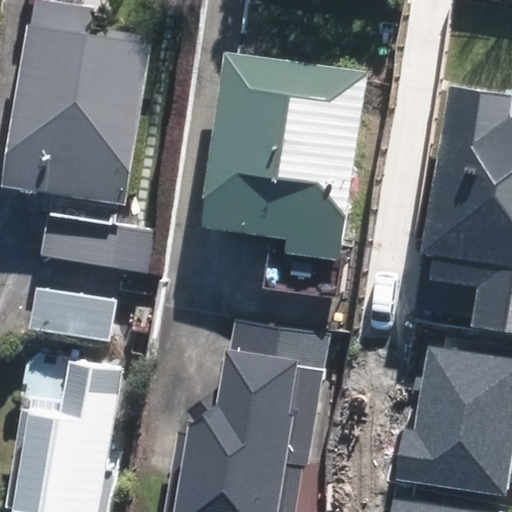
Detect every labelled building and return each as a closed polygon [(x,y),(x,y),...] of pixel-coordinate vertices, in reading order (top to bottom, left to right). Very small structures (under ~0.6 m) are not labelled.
[(41,13),(20,181),(153,197),(174,30),(110,22),(113,1),(107,0),(52,0),(51,14),(41,13)] [(394,60),(247,38),(220,218),(311,231),(309,244),(365,252),(394,60)] [(463,91),(440,243),(445,243),(442,265),(505,275),(499,313),(511,314),(511,83),(470,77),(468,92),(463,91)] [(145,220),(63,207),(55,249),(138,263),(145,220)] [(131,295),(51,282),(45,323),(125,336),(131,295)] [(344,329),(246,316),(237,382),(201,408),(211,425),(197,424),(183,511),(307,511),(309,500),(314,500),(322,438),(330,439),(344,329)] [(65,403),(42,400),(28,503),(98,511),(121,511),(122,511),(126,511),(130,511),(137,462),(128,461),(142,362),(122,354),(88,355),(82,400),(66,398),(65,403)]
